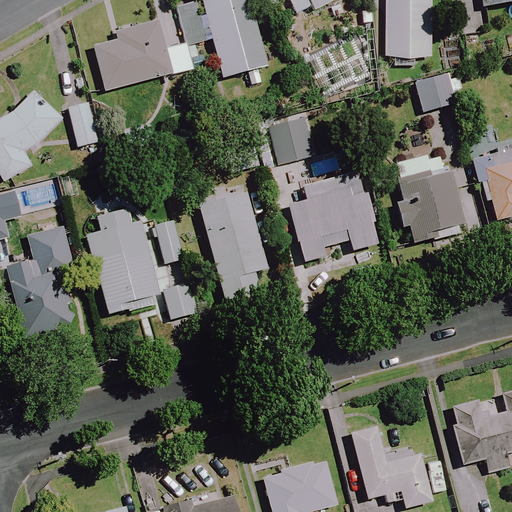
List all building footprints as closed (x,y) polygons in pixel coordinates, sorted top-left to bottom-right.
[(265,70),(246,0),(211,0),(175,10),(185,48),(210,42),(220,82),(265,70)] [(318,0),(295,0),(308,20),(324,10),(318,0)] [(429,0),(383,0),(383,61),(429,62),(429,0)] [(511,0),(478,0),(480,10),(511,5),(511,0)] [(163,52),(157,26),(113,36),(114,43),(93,48),(103,93),(190,74),(184,47),(163,52)] [(446,75),(413,84),(421,114),(454,105),(446,75)] [(22,156),(60,123),(33,93),(2,120),(0,121),(0,181),(2,185),(30,169),(22,156)] [(96,146),(87,106),(67,110),(76,151),(96,146)] [(313,159),(303,119),(267,129),(278,168),(313,159)] [(154,150),(151,128),(119,132),(122,153),(154,150)] [(504,167),(482,171),(485,186),(481,187),(484,205),(489,204),(494,225),(511,221),(511,144),(499,148),(504,167)] [(400,205),(395,206),(402,232),(408,231),(412,245),(464,231),(448,175),(396,189),(400,205)] [(378,247),(365,190),(287,208),(301,266),(324,260),(319,239),(345,233),(350,254),(378,247)] [(0,220),(25,214),(19,193),(0,197),(0,220)] [(264,273),(243,194),(196,207),(221,300),(256,291),(252,276),(264,273)] [(109,210),(105,196),(83,202),(86,216),(109,210)] [(160,305),(136,211),(96,221),(100,235),(85,239),(106,319),(160,305)] [(182,263),(171,222),(152,227),(164,268),(182,263)] [(71,271),(63,231),(1,244),(20,340),(67,331),(55,274),(71,271)] [(192,318),(185,286),(162,291),(169,323),(192,318)] [(511,394),(450,409),(464,470),(482,466),(484,475),(511,468),(511,394)] [(349,436),(365,504),(374,502),(376,509),(400,503),(402,511),(431,504),(417,443),(382,452),(377,429),(349,436)] [(324,463),(261,479),(269,511),(318,511),(336,508),(324,463)] [(237,511),(230,489),(160,511),(237,511)]
